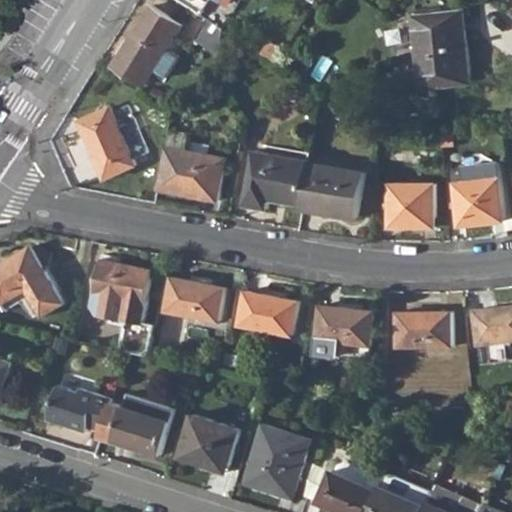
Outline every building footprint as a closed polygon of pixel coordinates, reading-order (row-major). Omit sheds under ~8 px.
[(148,85),(186,24),(154,4),(116,65),(148,85)] [(425,88),(476,82),(467,9),(417,15),(425,88)] [(224,54),(227,28),(211,18),(197,39),(224,54)] [(109,178),(141,164),(114,106),(82,120),(109,178)] [(266,143),(265,151),(259,150),(249,204),(271,207),(273,197),(306,204),(314,162),(315,152),(266,143)] [(223,199),(231,157),(187,149),(179,191),(223,199)] [(463,225),(508,220),(502,161),(464,165),(465,182),(458,182),(463,225)] [(361,216),(369,172),(314,162),(306,204),(306,207),(361,216)] [(438,226),(438,183),(393,184),(393,226),(438,226)] [(49,270),(54,251),(34,245),(0,265),(0,296),(7,309),(27,298),(23,292),(30,289),(45,315),(68,302),(49,270)] [(147,322),(157,269),(103,259),(97,293),(95,303),(102,312),(133,318),(127,351),(131,351),(149,355),(155,323),(147,322)] [(223,321),(229,286),(175,277),(168,311),(223,321)] [(27,298),(39,319),(45,315),(30,289),(23,292),(27,298)] [(296,334),(302,301),(248,291),(242,324),(296,334)] [(375,344),(378,310),(322,305),(320,340),(375,344)] [(482,344),(511,340),(511,305),(478,309),(482,344)] [(456,345),(456,311),(401,311),(401,346),(456,345)] [(0,401),(5,403),(18,360),(0,354),(0,401)] [(204,365),(183,361),(181,374),(200,378),(204,365)] [(84,388),(83,391),(62,385),(51,418),(90,431),(92,426),(106,431),(116,398),(84,388)] [(337,402),(341,390),(318,386),(314,399),(336,404),(337,402)] [(352,406),(355,393),(341,390),(337,402),(352,406)] [(164,455),(179,408),(130,392),(127,401),(117,397),(116,398),(106,431),(117,434),(139,441),(137,446),(164,455)] [(232,471),(245,428),(198,413),(184,456),(232,471)] [(297,496),(315,438),(268,424),(250,482),(297,496)] [(115,439),(137,446),(139,441),(117,434),(115,439)] [(338,469),(324,501),(350,511),(373,511),(389,477),(376,471),(352,460),(344,464),(341,470),(338,469)] [(428,511),(437,493),(391,472),(389,477),(373,511),(428,511)] [(483,511),(487,504),(441,483),(437,493),(428,511),(483,511)] [(511,511),(488,502),(487,504),(483,511),(511,511)]
